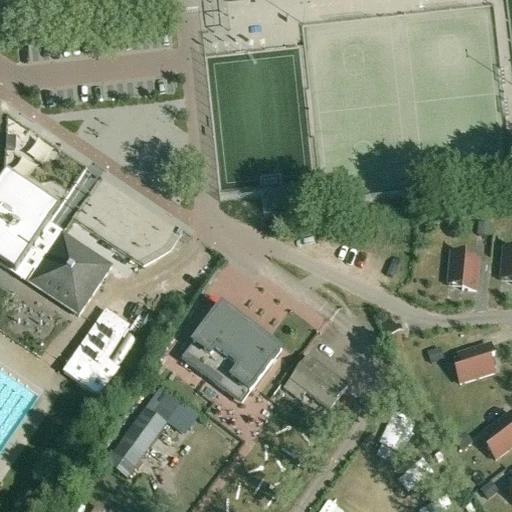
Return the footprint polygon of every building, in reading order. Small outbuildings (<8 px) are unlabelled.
[(15,138),(5,137),(4,147),(14,148),(15,138)] [(7,180),(0,190),(0,267),(8,273),(18,271),(20,269),(20,270),(42,284),(44,281),(63,293),(61,296),(62,304),(65,306),(62,310),(78,320),(111,270),(62,237),(61,237),(55,246),(42,237),(58,213),(60,210),(59,209),(55,214),(37,202),(40,197),(6,174),(4,177),(7,180)] [(294,212),(293,208),(292,195),(267,198),(269,214),(294,212)] [(511,250),(503,250),(500,281),(511,281),(511,250)] [(451,255),(448,286),(462,287),(461,292),(475,293),(478,263),(464,261),(465,256),(451,255)] [(220,309),(181,362),(224,395),(232,384),(249,396),(281,355),(220,309)] [(97,401),(120,368),(108,360),(129,330),(106,313),(62,376),(97,401)] [(493,362),(489,348),(458,358),(462,372),(455,374),(459,387),(493,377),(489,363),(493,362)] [(303,366),(284,391),(300,404),(306,395),(329,412),(347,388),(308,359),(306,362),(304,360),(301,364),(303,366)] [(146,410),(105,467),(126,482),(167,425),(146,410)] [(511,418),(511,416),(484,436),(492,447),(486,451),(495,463),(511,449),(511,418)]
